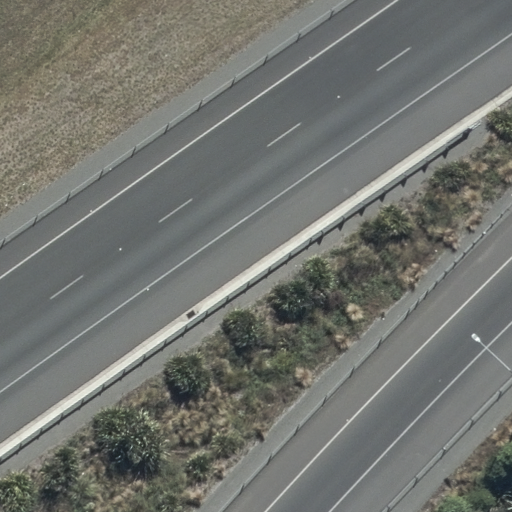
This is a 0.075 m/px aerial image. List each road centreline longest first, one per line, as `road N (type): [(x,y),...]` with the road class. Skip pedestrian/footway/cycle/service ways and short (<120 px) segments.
road 1 (motorway): [(476,0),(0,332)]
road 2 (motorway): [(511,356),(363,511)]
